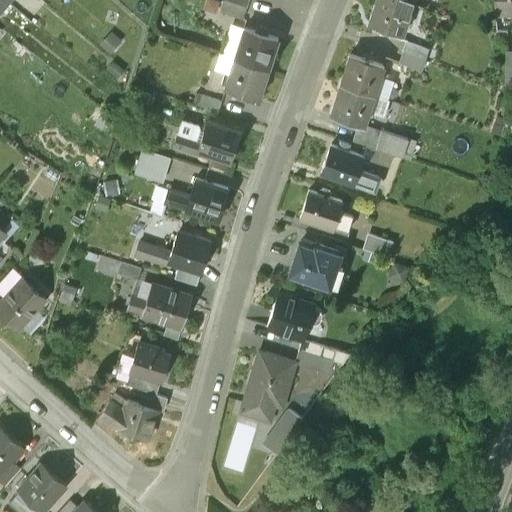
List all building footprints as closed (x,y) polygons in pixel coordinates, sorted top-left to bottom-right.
[(414,3),(405,0),(377,0),(370,22),(405,34),(414,3)] [(493,0),(495,15),(508,14),(507,0),(493,0)] [(246,8),(225,1),(221,12),(242,19),(246,8)] [(278,39),(243,28),(234,58),(268,69),(278,39)] [(428,48),(408,41),(404,52),(425,59),(428,48)] [(436,51),(428,48),(425,59),(432,61),(436,51)] [(404,52),(400,63),(421,70),(425,59),(404,52)] [(384,66),(349,54),(340,84),(374,95),(384,66)] [(268,69),(234,58),(224,89),(258,100),(268,69)] [(340,84),(330,115),(364,126),(374,95),(340,84)] [(207,97),(204,108),(224,114),(228,103),(207,97)] [(240,131),(207,121),(201,141),(177,134),(173,148),(198,156),(199,152),(214,157),(230,162),(240,131)] [(381,136),(357,128),(353,141),(368,145),(377,148),(381,136)] [(412,146),(381,136),(377,148),(379,149),(408,158),(412,146)] [(364,155),(332,144),(322,173),(355,184),(359,171),(362,162),(364,155)] [(364,155),(362,162),(374,166),(379,149),(377,148),(368,145),(364,155)] [(169,158),(142,150),(134,175),(161,183),(165,171),(169,158)] [(230,162),(214,157),(210,171),(234,178),(238,165),(230,162)] [(185,163),(169,158),(165,171),(182,175),(185,163)] [(359,171),(355,184),(374,191),(378,178),(359,171)] [(228,189),(196,179),(190,197),(186,210),(218,220),(228,189)] [(322,195),(310,191),(301,219),(334,230),(334,229),(349,234),(354,216),(340,211),(343,201),(330,197),(331,192),(323,190),(322,195)] [(190,197),(170,191),(166,204),(186,210),(190,197)] [(211,241),(179,231),(172,253),(169,263),(171,264),(180,267),(202,273),(211,241)] [(369,235),(365,249),(390,258),(394,243),(369,235)] [(147,245),(141,243),(137,257),(143,259),(147,245)] [(315,247),(301,243),(291,274),(316,282),(318,276),(332,280),(341,253),(315,245),(315,247)] [(172,253),(147,245),(143,259),(170,267),(171,264),(169,263),(172,253)] [(122,265),(99,259),(95,271),(118,277),(122,265)] [(202,273),(180,267),(176,280),(198,286),(202,273)] [(24,276),(20,280),(34,293),(38,289),(24,276)] [(20,280),(0,303),(0,319),(16,333),(44,301),(34,293),(20,280)] [(192,297),(153,285),(148,302),(144,316),(143,318),(182,329),(192,297)] [(315,305),(278,293),(268,328),(303,339),(305,340),(309,324),(318,324),(322,317),(321,310),(315,306),(315,305)] [(148,302),(132,297),(128,311),(144,316),(148,302)] [(305,340),(303,339),(299,350),(335,361),(338,350),(305,340)] [(159,351),(138,344),(129,374),(134,376),(158,383),(162,385),(171,357),(158,353),(159,351)] [(335,361),(299,350),(295,364),(330,375),(335,361)] [(290,361),(261,352),(259,359),(258,359),(250,382),(252,383),(242,413),(271,422),(282,388),(288,390),(294,371),(288,369),(290,361)] [(154,395),(158,383),(134,376),(130,387),(145,392),(154,395)] [(154,395),(145,392),(140,408),(158,413),(162,415),(167,399),(154,395)] [(124,414),(110,403),(98,419),(118,433),(124,414)] [(140,408),(127,404),(124,414),(118,433),(149,443),(158,413),(140,408)] [(261,443),(276,454),(302,419),(287,408),(261,443)] [(247,471),(255,423),(237,420),(229,468),(247,471)] [(0,426),(0,475),(12,462),(24,448),(0,426)] [(12,462),(0,475),(0,480),(6,485),(20,469),(12,462)] [(42,464),(18,490),(31,502),(27,507),(32,511),(40,511),(41,511),(42,511),(66,486),(42,464)] [(42,511),(41,511),(40,511),(32,511),(27,507),(31,502),(18,490),(8,501),(20,511),(42,511)] [(71,499),(58,511),(75,511),(80,507),(71,499)] [(80,507),(75,511),(94,511),(84,502),(80,507)]
